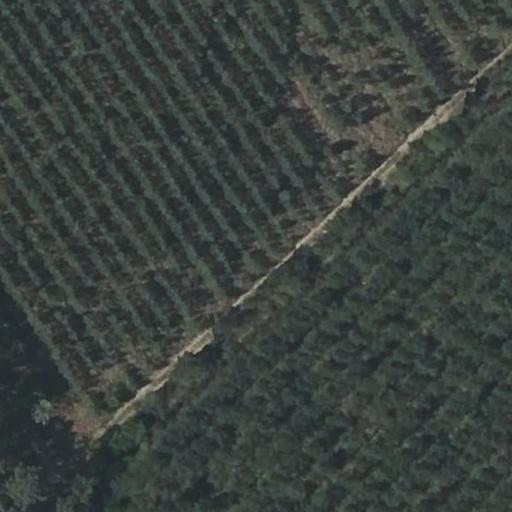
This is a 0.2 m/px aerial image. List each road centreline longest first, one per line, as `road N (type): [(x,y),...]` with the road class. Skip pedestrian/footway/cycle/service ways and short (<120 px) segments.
road 1 (track): [(35,511),(511,63)]
road 2 (track): [(0,346),(88,477),(125,490),(139,511)]
